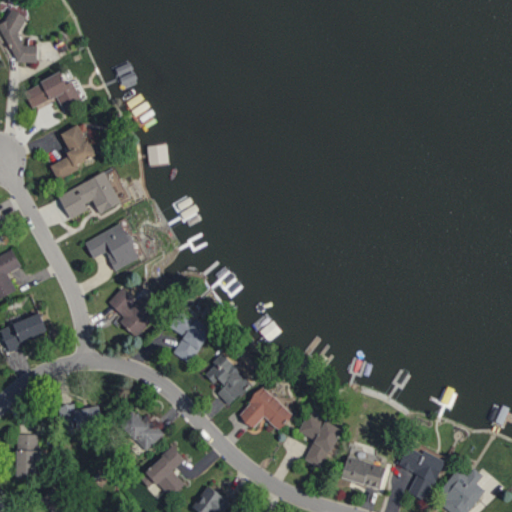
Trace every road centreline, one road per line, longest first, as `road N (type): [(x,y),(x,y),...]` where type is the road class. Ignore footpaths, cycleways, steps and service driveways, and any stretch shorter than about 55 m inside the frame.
road 1 (residential): [(347,511),(250,469),(162,383),(136,369),(70,363),(0,404)]
road 2 (residential): [(86,361),(79,306),(1,158)]
